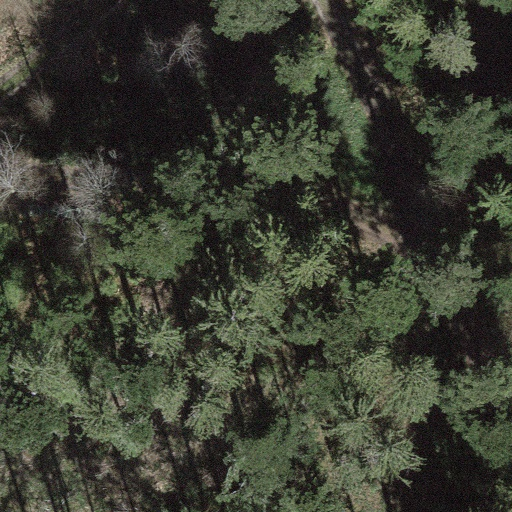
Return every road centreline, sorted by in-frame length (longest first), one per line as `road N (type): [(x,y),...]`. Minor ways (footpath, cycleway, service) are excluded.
road 1 (track): [(0,175),(88,168),(444,221)]
road 2 (track): [(511,352),(444,221),(352,0)]
